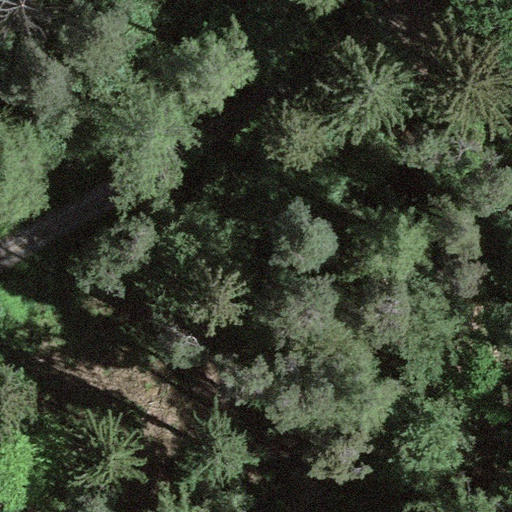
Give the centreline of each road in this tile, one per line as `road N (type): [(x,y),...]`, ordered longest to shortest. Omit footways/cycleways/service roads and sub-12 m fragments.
road 1 (track): [(0,254),(398,0)]
road 2 (track): [(367,20),(511,71)]
